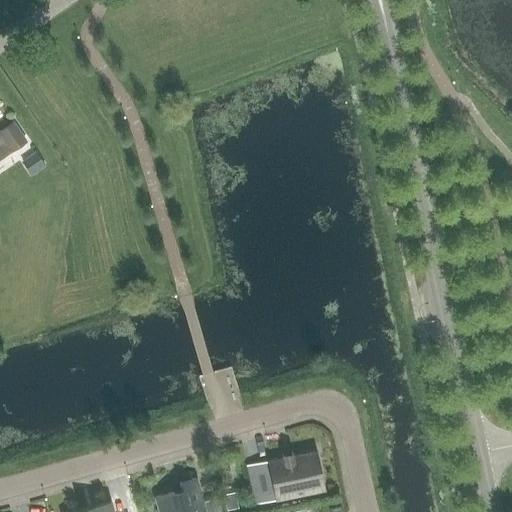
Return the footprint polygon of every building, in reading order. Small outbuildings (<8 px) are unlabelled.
[(0,159),(25,143),(12,123),(0,130),(0,159)] [(45,167),(35,152),(21,162),(31,176),(45,167)] [(315,449),(292,454),(292,452),(281,454),(281,457),(250,463),(258,503),(321,490),(312,452),(315,451),(315,449)] [(180,490),(155,497),(159,511),(217,511),(214,499),(202,502),(195,478),(179,483),(180,490)] [(81,511),(112,511),(110,502),(81,510),(81,511)]
